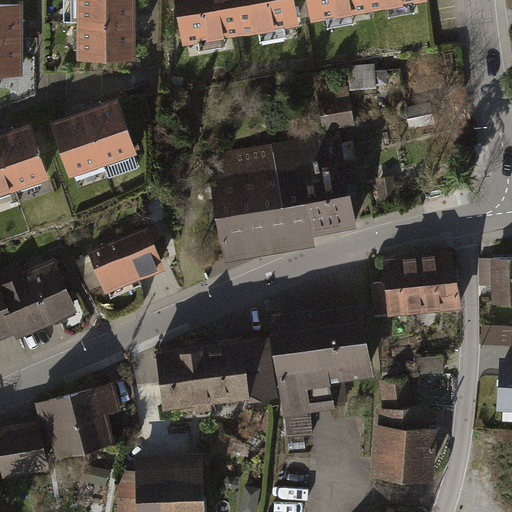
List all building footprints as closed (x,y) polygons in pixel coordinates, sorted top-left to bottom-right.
[(132,0),(75,0),(76,59),(133,58),(133,44),(132,4),(132,0)] [(178,0),(185,40),(297,20),(293,0),(178,0)] [(310,0),(313,16),(405,0),(310,0)] [(20,4),(0,4),(0,70),(20,71),(20,4)] [(373,85),(372,69),(352,71),(353,86),(373,85)] [(333,88),(319,90),(324,124),(353,120),(349,96),(334,98),(333,88)] [(117,101),(54,122),(72,172),(135,151),(117,101)] [(430,119),(428,106),(411,109),(414,122),(430,119)] [(31,121),(0,131),(0,193),(50,176),(31,121)] [(338,128),(204,152),(224,260),(313,244),(311,232),(356,224),(338,128)] [(147,226),(88,250),(105,290),(163,266),(147,226)] [(454,249),(384,258),(392,316),(461,307),(457,278),(454,249)] [(0,333),(15,327),(18,334),(81,307),(58,255),(25,269),(21,259),(0,268),(0,333)] [(494,258),(479,258),(480,285),(493,285),(493,301),(511,300),(511,255),(494,255),(494,258)] [(363,301),(269,316),(285,415),(351,405),(346,378),(375,374),(363,301)] [(511,324),(484,324),(484,344),(511,344),(511,324)] [(246,338),(157,349),(164,407),(181,405),(182,410),(196,408),(197,410),(215,407),(215,400),(254,395),(246,338)] [(511,356),(503,356),(499,408),(511,409),(511,356)] [(377,422),(374,476),(438,480),(439,426),(430,426),(428,403),(414,404),(410,377),(381,381),(383,407),(379,407),(377,422)] [(114,379),(36,401),(53,458),(114,440),(106,413),(123,408),(114,379)] [(40,419),(0,426),(0,457),(4,477),(49,469),(40,419)] [(511,474),(511,435),(483,431),(477,469),(511,474)] [(137,470),(120,471),(121,511),(158,511),(204,452),(136,456),(137,470)] [(256,511),(261,487),(245,485),(240,511),(256,511)]
